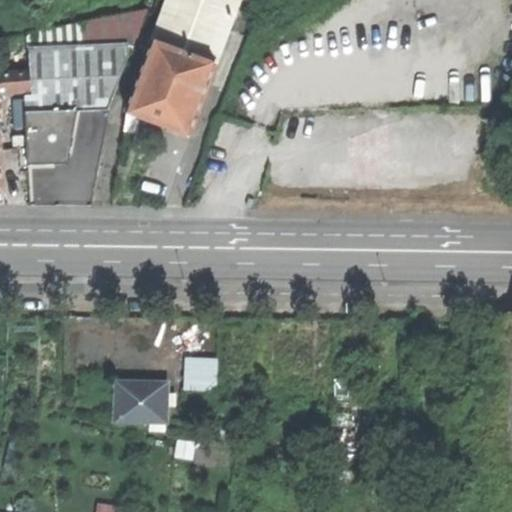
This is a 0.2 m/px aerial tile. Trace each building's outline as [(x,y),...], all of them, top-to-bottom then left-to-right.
[(152,124),(190,139),(240,0),(210,0),(209,3),(199,0),(169,0),(126,115),(152,124)] [(25,113),(77,112),(108,111),(129,57),(128,44),(29,48),(30,73),(32,92),(32,95),(24,97),(25,113)] [(0,94),(32,92),(30,73),(0,75),(0,205),(5,206),(0,132),(0,94)] [(69,156),(77,112),(25,113),(28,166),(52,165),(69,165),(69,156)] [(187,364),(185,389),(212,390),(213,365),(187,364)] [(117,422),(166,423),(166,385),(143,385),(118,384),(117,422)]
